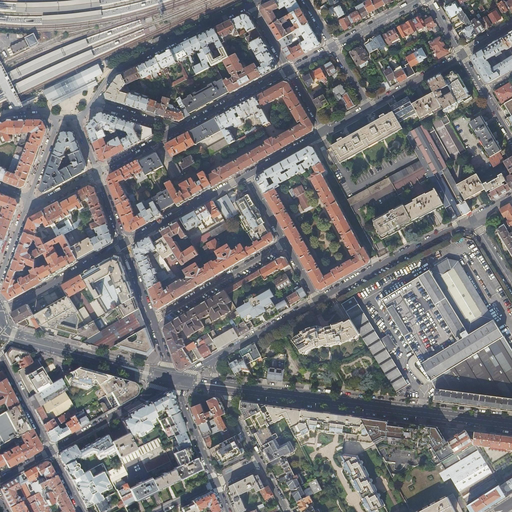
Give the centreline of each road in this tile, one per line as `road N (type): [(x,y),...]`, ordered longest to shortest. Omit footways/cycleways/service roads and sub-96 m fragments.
road 1 (secondary): [(221,386),(511,423)]
road 2 (residential): [(472,218),(317,300)]
road 3 (residential): [(152,320),(284,242)]
road 4 (residential): [(116,69),(249,6)]
road 5 (residential): [(174,380),(49,451)]
road 6 (residential): [(124,244),(0,310)]
road 7 (residential): [(246,175),(124,244)]
road 8 (residential): [(288,71),(177,130)]
road 9 (residential): [(317,300),(208,361)]
